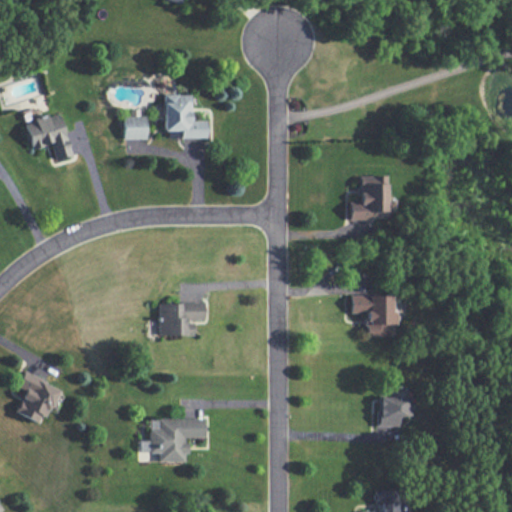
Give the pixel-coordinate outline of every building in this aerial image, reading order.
[(188,93),(161,94),(162,130),(178,130),(178,138),(203,137),(203,119),(188,120),(188,93)] [(23,121),(31,149),(50,144),(54,159),(70,155),(59,112),(23,121)] [(122,139),(144,138),(143,115),(135,115),(121,115),(122,139)] [(346,220),(367,219),(367,211),(383,211),(382,175),(355,175),(356,202),(346,202),(346,220)] [(388,294),(347,294),(347,313),(362,313),(362,335),(393,335),(393,312),(388,312),(388,294)] [(191,334),(191,320),(202,320),(202,302),(156,303),(157,335),(191,334)] [(55,386),(21,372),(15,386),(22,389),(13,412),(40,423),(55,386)] [(375,425),(396,426),(396,416),(408,416),(408,397),(375,396),(375,425)] [(202,437),(202,417),(147,418),(147,440),(137,440),(137,452),(155,451),(156,461),(182,461),(182,452),(184,452),(184,437),(202,437)]
